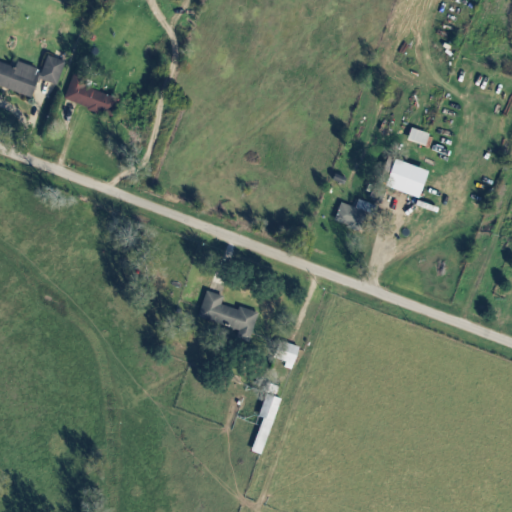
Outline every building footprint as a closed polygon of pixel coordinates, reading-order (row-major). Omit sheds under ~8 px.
[(0,86),(36,98),(41,80),(61,86),(68,62),(50,57),(46,71),(20,63),(18,68),(0,62),(0,86)] [(68,101),(103,113),(103,111),(115,115),(121,98),(74,82),(68,101)] [(406,218),(418,222),(424,204),(412,200),(406,218)] [(344,204),(337,223),(366,234),(376,206),(361,201),(358,209),(344,204)] [(262,313),(242,308),(242,311),(225,306),(227,297),(210,292),(202,319),(242,331),(239,341),(253,344),(262,313)] [(262,418),(266,420),(255,453),(266,456),(284,400),(270,396),(262,418)]
